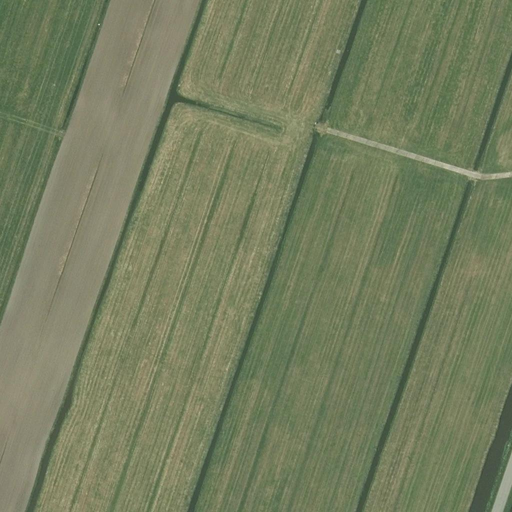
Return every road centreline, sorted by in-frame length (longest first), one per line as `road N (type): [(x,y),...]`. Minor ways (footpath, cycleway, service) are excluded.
road 1 (track): [(179,511),(337,58)]
road 2 (track): [(0,273),(94,0)]
road 3 (track): [(511,174),(479,178),(311,126)]
